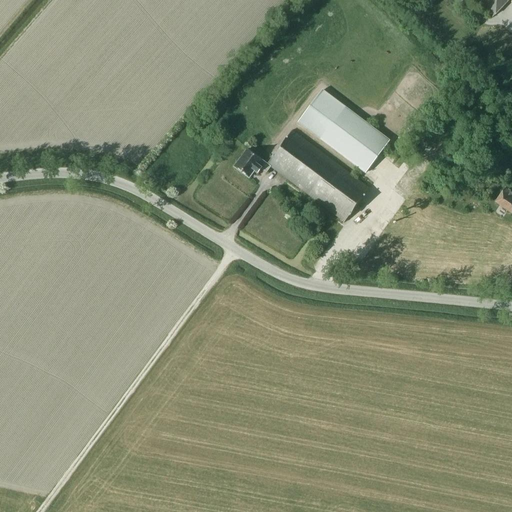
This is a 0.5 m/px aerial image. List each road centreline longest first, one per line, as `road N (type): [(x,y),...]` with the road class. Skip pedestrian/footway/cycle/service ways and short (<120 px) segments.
road 1 (tertiary): [(511,307),(332,294),(235,250),(151,195),(98,177),(0,179)]
road 2 (track): [(42,511),(235,250)]
